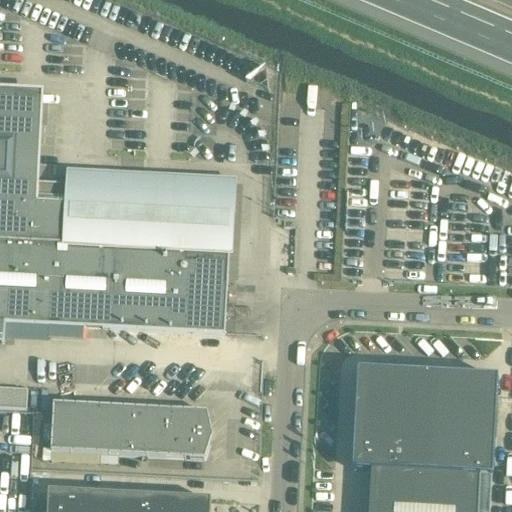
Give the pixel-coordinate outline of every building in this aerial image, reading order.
[(37,106),(0,103),(0,345),(4,346),(5,326),(225,337),(233,196),(33,186),(37,106)] [(492,480),(498,382),(498,381),(358,374),(353,472),(371,473),(369,511),(477,511),(478,511),(487,511),(488,511),(490,480),(492,480)] [(0,420),(31,421),(31,399),(0,398),(0,420)] [(207,431),(211,430),(208,415),(188,414),(54,407),(52,455),(185,462),(185,461),(205,462),(210,448),(206,447),(207,431)] [(211,511),(211,503),(50,495),(48,511),(211,511)]
